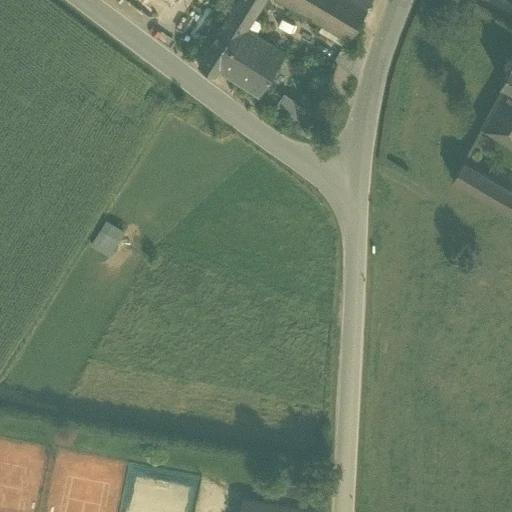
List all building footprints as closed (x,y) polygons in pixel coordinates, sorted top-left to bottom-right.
[(169,1),(167,0),(124,0),(154,21),(169,1)] [(285,52),(245,27),(262,0),(237,0),(197,65),(213,75),(216,69),(258,95),(285,52)] [(282,0),(347,38),(366,6),(364,5),(355,0),(282,0)] [(511,61),(499,82),(505,85),(481,127),(511,145),(511,61)] [(273,106),(296,118),(303,105),(281,92),(273,106)] [(511,191),(462,161),(452,180),(511,215),(511,191)] [(118,242),(100,230),(90,246),(108,258),(118,242)] [(300,485),(278,481),(275,492),(298,497),(300,485)] [(299,511),(300,510),(244,499),(241,511),(299,511)]
